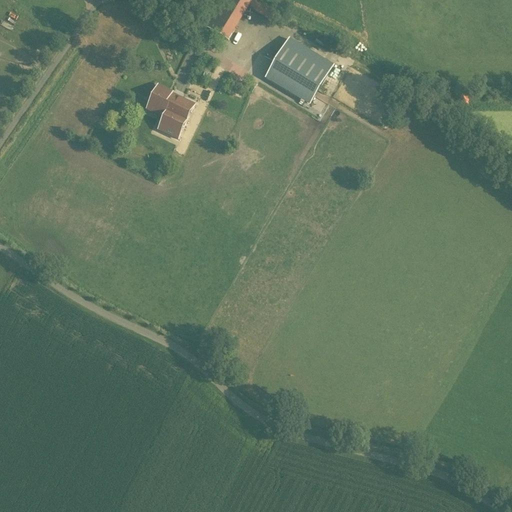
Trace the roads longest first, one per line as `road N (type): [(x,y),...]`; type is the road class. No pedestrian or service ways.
road 1 (unclassified): [(504,511),(457,478),(273,423),(181,349),(97,311),(0,247)]
road 2 (unclassified): [(0,147),(106,0)]
